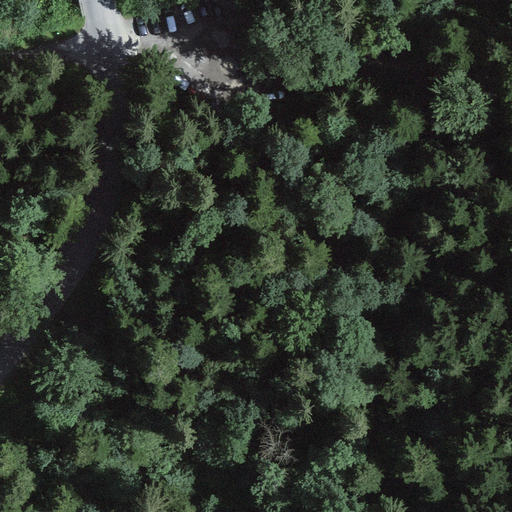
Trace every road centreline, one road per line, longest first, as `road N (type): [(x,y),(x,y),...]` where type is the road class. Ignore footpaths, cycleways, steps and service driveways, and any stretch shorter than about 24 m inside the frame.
road 1 (track): [(379,511),(383,467),(367,316),(237,119),(151,45)]
road 2 (unclassified): [(0,357),(70,260),(112,73),(99,0)]
